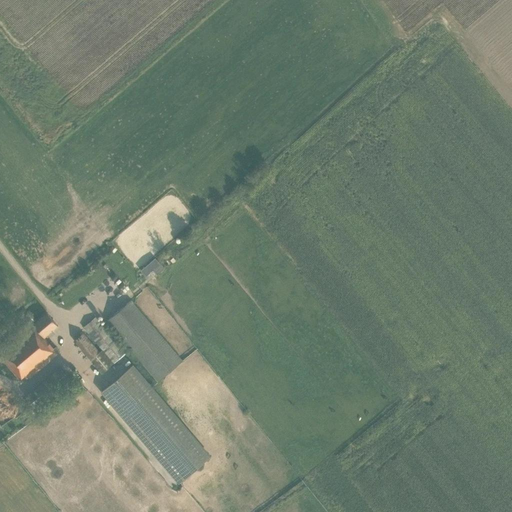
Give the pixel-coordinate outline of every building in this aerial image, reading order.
[(75,341),(96,367),(102,374),(113,363),(126,353),(125,352),(130,348),(158,382),(183,362),(131,300),(102,325),(95,318),(83,328),(102,350),(100,353),(83,334),(75,341)] [(58,326),(47,313),(33,325),(44,338),(58,326)] [(21,322),(26,328),(34,321),(29,315),(21,322)] [(60,352),(55,347),(54,349),(44,338),(33,325),(0,352),(0,356),(19,380),(26,375),(28,378),(60,352)] [(210,457),(185,428),(132,366),(102,392),(154,453),(180,483),(210,457)] [(61,368),(40,387),(26,398),(35,409),(49,397),(70,379),(61,368)]
